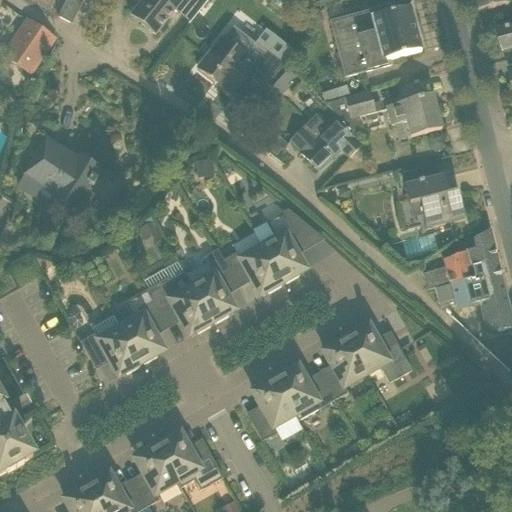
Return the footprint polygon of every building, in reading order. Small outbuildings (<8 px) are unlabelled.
[(79,0),(66,0),(57,18),(72,25),(84,2),(79,0)] [(131,16),(155,35),(175,11),(183,0),(135,0),(140,4),(131,16)] [(474,0),(478,13),(507,6),(510,2),(509,0),(474,0)] [(390,61),(421,53),(410,10),(395,14),(394,6),(330,22),(345,78),(391,66),(390,61)] [(57,39),(27,18),(1,56),(31,76),(57,39)] [(511,29),(499,33),(505,52),(506,52),(507,59),(511,57),(511,29)] [(234,96),(236,92),(250,103),(266,85),(283,63),(267,50),(265,52),(256,45),(245,58),(221,39),(198,70),(222,89),(223,87),(234,96)] [(298,80),(289,71),(273,87),(282,96),(298,80)] [(326,105),(342,100),(339,89),(322,94),(326,105)] [(373,105),(370,92),(345,99),(345,100),(342,100),(326,105),(353,136),(363,134),(359,119),(382,112),(379,103),(373,105)] [(391,127),(395,126),(399,141),(441,131),(432,96),(386,107),(391,127)] [(157,130),(169,128),(167,119),(156,121),(157,130)] [(349,159),(363,147),(337,120),(315,141),(304,129),(291,142),(302,153),(301,155),(318,173),(341,151),(349,159)] [(266,126),(256,137),(276,157),(287,146),(266,126)] [(443,137),(437,134),(430,135),(428,140),(430,150),(435,154),(441,152),(445,146),(443,137)] [(14,186),(48,207),(54,197),(74,209),(100,168),(76,153),(75,156),(45,137),(14,186)] [(214,179),(213,163),(197,164),(198,180),(214,179)] [(448,196),(443,178),(404,189),(408,206),(418,204),(426,231),(445,226),(444,224),(464,219),(457,193),(448,196)] [(297,276),(305,271),(288,241),(308,229),(288,212),(266,224),(275,241),(262,248),(282,284),(285,283),(286,285),(299,278),(297,276)] [(158,236),(152,224),(139,231),(146,243),(152,239),(158,236)] [(448,287),(469,281),(473,280),(471,269),(498,261),(490,230),(474,241),(476,249),(465,252),(466,253),(443,262),(445,268),(423,274),(426,292),(435,290),(448,287)] [(242,266),(260,297),(267,293),(269,295),(281,288),(280,286),(282,284),(262,248),(240,261),(236,255),(223,263),(229,274),(242,266)] [(227,316),(234,312),(217,281),(229,274),(223,263),(217,252),(201,261),(210,278),(191,289),(211,325),(214,323),(215,326),(228,318),(227,316)] [(511,328),(511,319),(506,295),(498,261),(471,269),(473,280),(469,281),(448,287),(452,301),(452,303),(454,307),(480,307),(487,335),(511,328)] [(191,289),(178,296),(168,280),(146,293),(158,314),(170,307),(189,338),(196,333),(198,335),(210,328),(209,326),(211,325),(191,289)] [(435,290),(438,304),(452,301),(448,287),(435,290)] [(146,321),(158,314),(146,293),(124,305),(130,316),(116,323),(120,329),(141,365),(143,363),(144,366),(157,359),(156,356),(163,352),(146,321)] [(83,321),(78,314),(73,312),(69,315),(68,320),(73,328),(77,329),(82,326),(83,321)] [(366,376),(369,374),(380,369),(389,385),(411,372),(399,350),(385,358),(368,327),(360,332),(359,329),(347,337),(348,339),(345,340),(366,376)] [(106,358),(118,378),(126,374),(127,376),(139,369),(138,366),(141,365),(120,329),(98,342),(95,336),(81,344),(93,366),(106,358)] [(330,349),(323,353),(340,384),(327,391),(334,402),(347,395),(343,389),(366,376),(345,340),(343,342),(341,339),(329,347),(330,349)] [(315,399),(297,368),(289,372),(288,370),(276,377),(277,379),(274,381),(295,417),(298,423),(334,402),(327,391),(315,399)] [(259,389),(252,394),(269,424),(256,432),(262,443),(276,435),(273,429),(295,417),(274,381),(272,382),(271,380),(258,387),(259,389)] [(22,464),(32,458),(0,402),(0,476),(6,473),(8,475),(24,466),(22,464)] [(200,492),(223,479),(210,458),(197,466),(179,435),(172,439),(171,437),(158,444),(159,446),(157,448),(177,484),(180,490),(194,482),(200,492)] [(142,456),(134,461),(146,482),(133,489),(145,510),(158,502),(155,496),(177,484),(157,448),(154,449),(153,447),(140,454),(142,456)] [(121,496),(109,475),(101,480),(100,477),(87,484),(89,487),(86,488),(99,511),(127,511),(129,511),(140,511),(145,510),(133,489),(121,496)] [(71,497),(63,501),(69,511),(99,511),(86,488),(83,490),(82,487),(70,494),(71,497)] [(239,511),(234,502),(220,510),(220,511),(239,511)]
